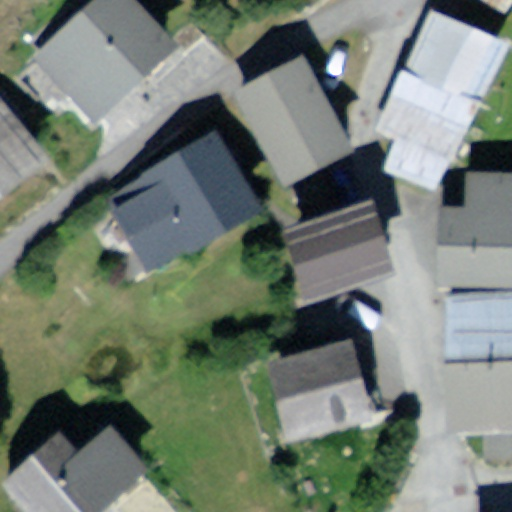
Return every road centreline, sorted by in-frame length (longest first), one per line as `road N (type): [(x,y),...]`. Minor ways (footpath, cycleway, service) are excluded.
road 1 (residential): [(385,0),(362,71),(402,263),(437,381),(449,485)]
road 2 (residential): [(0,231),(172,103),(290,0)]
road 3 (residential): [(449,485),(330,511)]
